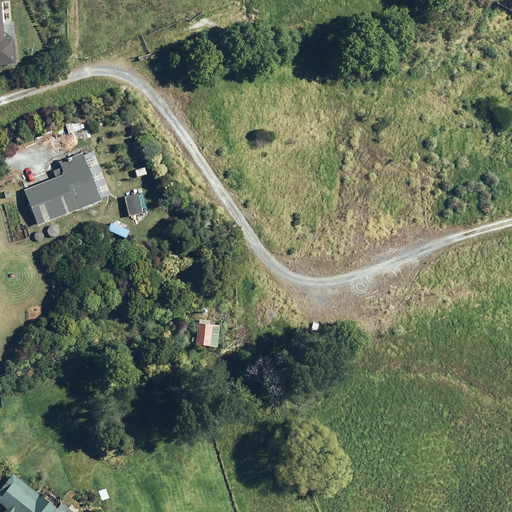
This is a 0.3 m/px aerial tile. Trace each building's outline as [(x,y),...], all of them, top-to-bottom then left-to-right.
[(0,67),(13,67),(12,42),(2,42),(1,25),(0,23),(0,67)] [(78,121),(63,126),(66,135),(81,131),(78,121)] [(81,153),(58,163),(60,168),(53,171),(55,178),(23,191),(36,226),(100,201),(81,153)] [(122,197),(127,217),(140,214),(135,194),(122,197)] [(277,233),(268,218),(261,222),(270,237),(277,233)] [(129,232),(109,223),(105,231),(125,240),(129,232)] [(264,320),(265,299),(254,298),(253,320),(264,320)] [(388,307),(396,327),(402,324),(402,322),(409,319),(402,301),(388,307)] [(387,307),(380,310),(383,316),(390,313),(387,307)] [(197,324),(197,321),(188,320),(186,336),(195,337),(194,345),(215,347),(217,326),(207,325),(208,321),(198,320),(198,324),(197,324)] [(288,323),(271,322),(271,332),(279,333),(278,346),(286,347),(288,323)] [(69,511),(56,501),(55,502),(45,494),(41,498),(11,474),(0,488),(0,505),(5,510),(3,511),(69,511)]
